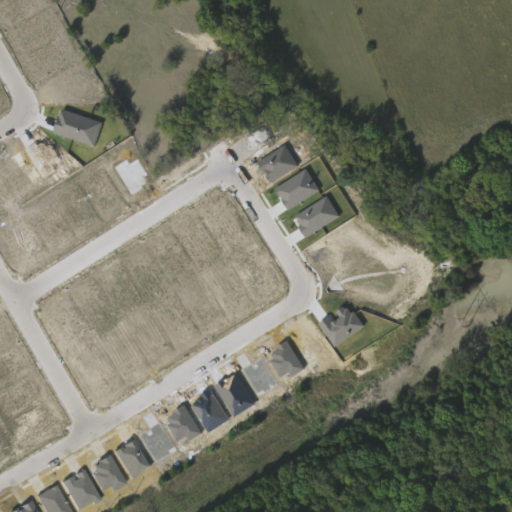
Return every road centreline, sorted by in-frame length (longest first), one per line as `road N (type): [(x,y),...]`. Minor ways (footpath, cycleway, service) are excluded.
road 1 (residential): [(306,294),(0,482)]
road 2 (residential): [(225,166),(11,299)]
road 3 (residential): [(0,279),(86,427)]
road 4 (residential): [(306,294),(225,166)]
